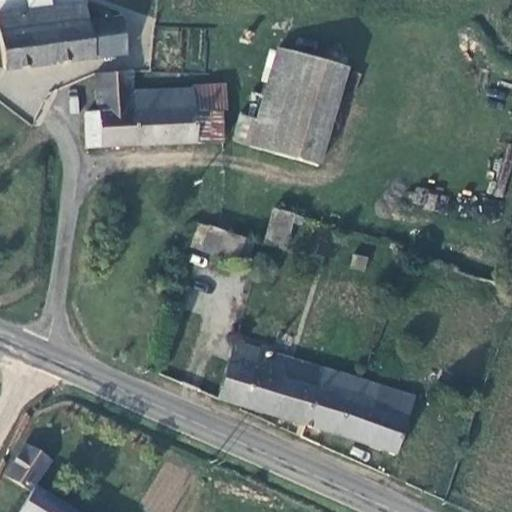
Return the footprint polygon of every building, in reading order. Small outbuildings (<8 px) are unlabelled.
[(124,53),(120,16),(86,19),(84,3),(0,12),(0,46),(3,68),(124,53)] [(247,144),(315,164),(342,67),(274,48),(247,144)] [(96,112),(85,112),(87,147),(193,141),(193,85),(131,87),(130,72),(95,72),(96,112)] [(219,84),(193,85),(193,141),(219,140),(219,84)] [(282,247),(293,214),(273,209),(263,242),(282,247)] [(199,249),(234,260),(242,235),(206,225),(199,249)] [(215,398),(301,424),(320,368),(232,341),(215,398)] [(301,424),(335,435),(356,379),(320,368),(301,424)] [(394,453),(415,396),(356,379),(335,435),(394,453)] [(21,511),(63,511),(67,507),(37,485),(49,465),(25,450),(7,477),(32,495),(21,511)]
